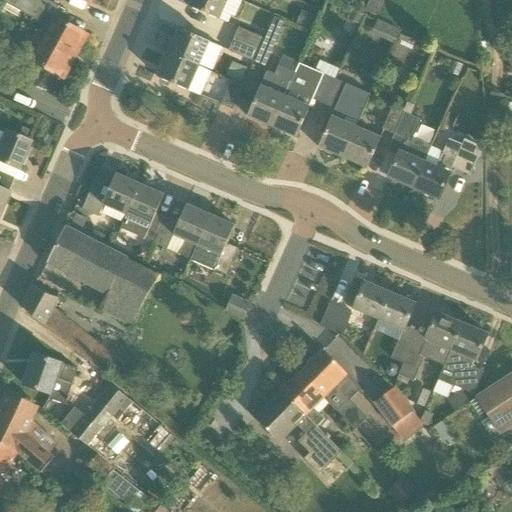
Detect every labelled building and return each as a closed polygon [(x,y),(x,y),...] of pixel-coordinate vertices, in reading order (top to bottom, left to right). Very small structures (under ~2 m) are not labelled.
[(60,6),(48,0),(4,0),(4,1),(45,24),(35,42),(28,39),(19,54),(62,78),(85,35),(53,19),(60,6)] [(219,19),(227,0),(191,0),(189,7),(219,19)] [(377,16),(384,1),(382,0),(369,0),(365,11),(377,16)] [(361,25),(365,15),(352,10),(348,19),(361,25)] [(317,18),(307,13),(302,25),(312,30),(317,18)] [(254,63),(265,68),(285,21),(275,16),(264,39),(259,51),(254,63)] [(259,51),(264,39),(239,28),(234,40),(259,51)] [(169,53),(199,66),(209,42),(179,29),(169,53)] [(254,63),(259,51),(234,40),(229,51),(254,63)] [(188,91),(199,66),(169,53),(158,78),(188,91)] [(236,64),(230,78),(241,83),(247,68),(236,64)] [(297,138),(313,99),(325,105),(336,81),(323,75),(324,74),(299,64),(292,82),(272,127),(297,138)] [(248,116),(272,127),(292,82),(267,71),(248,116)] [(233,110),(244,85),(227,78),(231,80),(221,105),(233,110)] [(343,158),(357,128),(371,96),(336,81),(325,105),(335,109),(319,147),(343,158)] [(213,125),(220,103),(204,98),(198,120),(213,125)] [(415,106),(409,104),(405,113),(395,135),(406,139),(389,178),(414,189),(425,163),(431,147),(413,139),(421,120),(411,116),(415,106)] [(395,135),(405,113),(392,107),(383,130),(395,135)] [(380,138),(357,128),(343,158),(368,169),(380,138)] [(0,160),(21,170),(33,142),(8,131),(1,148),(0,146),(0,160)] [(464,172),(472,153),(474,149),(450,139),(437,168),(425,163),(414,189),(439,199),(453,167),(464,172)] [(126,215),(140,185),(116,174),(108,193),(93,186),(82,212),(97,218),(103,205),(126,215)] [(156,244),(167,218),(156,213),(164,195),(140,185),(126,215),(127,216),(121,229),(156,244)] [(0,187),(0,217),(11,192),(0,187)] [(191,259),(210,215),(187,205),(179,223),(167,218),(156,244),(191,259)] [(210,215),(191,259),(227,275),(238,249),(227,244),(235,226),(210,215)] [(65,227),(47,263),(107,293),(99,308),(133,325),(159,275),(65,227)] [(136,256),(145,260),(149,252),(140,248),(136,256)] [(379,319),(390,293),(365,283),(354,309),(379,319)] [(25,309),(26,310),(43,324),(57,298),(35,286),(24,308),(25,309)] [(404,330),(415,304),(390,293),(379,319),(404,330)] [(233,295),(226,312),(244,320),(251,304),(233,295)] [(321,326),(343,336),(352,314),(330,304),(321,326)] [(445,366),(463,324),(437,313),(423,346),(413,341),(404,363),(397,382),(407,386),(410,379),(414,381),(424,357),(445,366)] [(462,389),(469,391),(475,393),(484,372),(473,367),(487,334),(463,324),(445,366),(444,369),(455,374),(450,384),(462,389)] [(404,363),(413,341),(401,336),(392,358),(404,363)] [(355,383),(348,375),(323,349),(299,374),(323,399),(324,398),(332,406),(355,383)] [(66,405),(73,385),(79,369),(35,354),(24,385),(52,394),(50,399),(66,405)] [(399,369),(396,365),(391,364),(387,367),(386,371),(389,376),(393,377),(397,374),(399,369)] [(314,409),(323,399),(299,374),(285,387),(278,379),(274,382),(282,390),(281,391),(317,427),(325,419),(314,409)] [(511,375),(478,398),(500,433),(511,425),(511,419),(511,420),(511,419),(511,375)] [(111,465),(118,456),(102,442),(129,409),(155,431),(147,441),(160,453),(174,437),(111,384),(85,415),(71,432),(98,454),(111,465)] [(432,392),(417,385),(410,401),(425,408),(432,392)] [(414,411),(396,387),(374,403),(392,427),(393,427),(403,440),(423,424),(413,411),(414,411)] [(353,464),(317,427),(281,391),(255,417),(280,442),(298,425),(307,434),(303,438),(315,449),(305,459),(320,473),(337,456),(349,468),(353,464)] [(448,400),(455,412),(470,402),(462,391),(448,400)] [(8,392),(0,408),(0,443),(17,452),(42,473),(55,458),(26,434),(39,407),(8,392)] [(0,489),(17,452),(0,443),(0,489)] [(98,474),(95,478),(102,484),(107,478),(110,480),(106,486),(130,505),(141,492),(114,470),(115,468),(111,465),(98,454),(88,466),(98,474)] [(166,501),(178,511),(180,511),(213,478),(200,465),(166,501)] [(407,486),(395,497),(401,504),(413,493),(407,486)]
